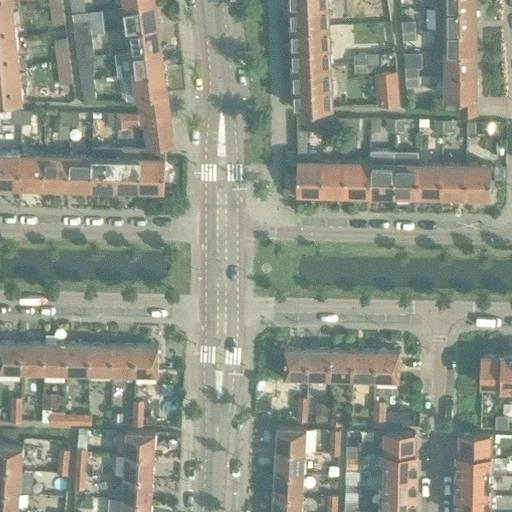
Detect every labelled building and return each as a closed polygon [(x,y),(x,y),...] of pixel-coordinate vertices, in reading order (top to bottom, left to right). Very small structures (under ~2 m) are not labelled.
[(61,0),(60,0),(49,1),(50,9),(63,7),(61,0)] [(290,0),(292,24),(328,23),(327,0),(290,0)] [(125,6),(128,28),(158,24),(155,2),(125,6)] [(0,6),(0,36),(17,35),(14,5),(0,6)] [(445,6),(445,29),(476,29),(475,6),(445,6)] [(63,7),(50,9),(51,16),(64,14),(63,7)] [(64,14),(51,16),(52,23),(65,22),(64,14)] [(73,20),(74,35),(90,33),(89,18),(73,20)] [(401,21),(402,30),(415,29),(414,20),(401,21)] [(292,24),(294,65),(330,64),(328,23),(292,24)] [(128,28),(131,51),(160,47),(158,24),(128,28)] [(402,30),(403,39),(416,38),(415,29),(402,30)] [(476,29),(445,29),(435,29),(435,52),(446,52),(476,51),(476,29)] [(74,35),(77,57),(93,55),(90,33),(74,35)] [(0,36),(0,67),(20,65),(17,35),(0,36)] [(67,38),(54,39),(55,47),(68,46),(67,38)] [(55,47),(56,54),(69,53),(68,46),(55,47)] [(131,51),(134,73),(163,69),(160,47),(131,51)] [(446,52),(446,74),(476,74),(476,51),(446,52)] [(367,72),(376,71),(384,70),(383,61),(382,52),(366,54),(367,63),(367,72)] [(56,54),(57,62),(70,60),(69,53),(56,54)] [(355,55),(355,64),(367,63),(366,54),(355,55)] [(57,62),(58,69),(71,67),(70,60),(57,62)] [(355,73),(367,72),(367,63),(355,64),(355,73)] [(330,64),(294,65),(295,106),(332,105),(330,64)] [(20,65),(0,67),(0,98),(23,96),(20,65)] [(418,66),(405,66),(405,75),(418,75),(418,66)] [(58,69),(59,76),(71,74),(71,67),(58,69)] [(79,70),(80,80),(93,78),(92,68),(79,70)] [(136,96),(137,96),(166,92),(163,69),(134,73),(136,96)] [(384,70),(376,71),(378,104),(400,102),(397,69),(384,70)] [(59,76),(60,84),(72,82),(71,74),(59,76)] [(446,98),(460,97),(476,97),(476,74),(446,74),(446,98)] [(418,75),(405,75),(406,84),(419,84),(418,75)] [(93,78),(80,80),(82,90),(95,88),(93,78)] [(166,92),(137,96),(138,104),(168,105),(166,92)] [(476,97),(460,97),(460,111),(476,111),(476,97)] [(12,109),(12,122),(21,122),(21,109),(12,109)] [(21,109),(21,122),(30,123),(30,109),(21,109)] [(60,123),(69,124),(69,110),(60,110),(60,123)] [(69,110),(69,124),(78,124),(78,111),(69,110)] [(107,125),(116,125),(117,112),(108,111),(107,125)] [(116,125),(125,125),(125,121),(141,121),(139,112),(126,112),(117,112),(116,125)] [(139,112),(141,121),(141,125),(145,125),(145,124),(150,124),(150,112),(139,112)] [(148,148),(150,148),(150,156),(165,156),(164,146),(173,145),(169,113),(150,112),(150,124),(145,124),(145,125),(148,148)] [(296,114),(297,127),(306,128),(306,115),(296,114)] [(306,115),(306,128),(314,128),(315,115),(306,115)] [(324,115),(315,115),(314,128),(323,128),(324,115)] [(324,115),(323,128),(332,128),(332,115),(324,115)] [(341,116),(332,115),(332,128),(341,129),(341,116)] [(350,116),(341,116),(341,129),(350,129),(350,116)] [(360,116),(350,116),(350,129),(359,129),(360,116)] [(386,117),(385,130),(394,130),(395,117),(386,117)] [(395,117),(394,130),(403,130),(404,117),(395,117)] [(434,131),(443,131),(443,118),(434,118),(434,131)] [(443,118),(443,131),(451,131),(452,118),(443,118)] [(467,132),(475,132),(476,119),(467,119),(467,132)] [(297,127),(297,143),(306,144),(306,128),(297,127)] [(297,143),(298,159),(307,159),(306,144),(297,143)] [(91,187),(115,187),(116,147),(92,147),(92,155),(91,187)] [(115,187),(139,188),(140,148),(116,147),(115,187)] [(140,148),(139,188),(164,188),(165,156),(150,156),(150,148),(148,148),(140,148)] [(0,184),(19,185),(20,153),(0,152),(0,184)] [(19,185),(43,186),(44,154),(20,153),(19,185)] [(43,186),(67,186),(68,154),(44,154),(43,186)] [(67,186),(91,187),(92,155),(68,154),(67,186)] [(297,191),(322,191),(322,159),(307,159),(298,159),(297,191)] [(322,191),(345,192),(346,160),(322,159),(322,191)] [(345,192),(370,192),(370,160),(346,160),(345,192)] [(370,192),(394,193),(394,161),(370,160),(370,192)] [(394,193),(418,194),(418,162),(394,161),(394,193)] [(418,194),(441,194),(442,162),(418,162),(418,194)] [(441,194),(465,195),(466,163),(442,162),(441,194)] [(466,163),(465,195),(490,195),(491,163),(466,163)] [(0,370),(21,371),(21,341),(0,340),(0,370)] [(21,371),(43,371),(44,341),(21,341),(21,371)] [(43,371),(66,372),(67,342),(44,341),(43,371)] [(66,372),(89,372),(90,342),(67,342),(66,372)] [(89,372),(112,373),(112,343),(90,342),(89,372)] [(112,373),(134,373),(135,343),(112,343),(112,373)] [(135,343),(134,373),(158,374),(159,344),(135,343)] [(284,377),(307,377),(308,347),(285,347),(284,377)] [(307,377),(330,378),(331,348),(308,347),(307,377)] [(330,378),(353,378),(353,348),(331,348),(330,378)] [(353,378),(375,379),(376,349),(353,348),(353,378)] [(376,349),(375,379),(399,379),(400,349),(376,349)] [(511,384),(511,351),(503,352),(503,389),(503,388),(511,388),(511,384)] [(493,389),(503,389),(503,352),(503,354),(482,353),(481,384),(494,384),(493,389)] [(298,396),(298,408),(306,408),(307,396),(298,396)] [(11,397),(11,409),(20,409),(20,397),(11,397)] [(134,399),(134,411),(143,412),(143,400),(134,399)] [(375,400),(375,412),(383,412),(384,400),(375,400)] [(51,407),(42,407),(42,422),(51,422),(51,413),(51,407)] [(297,420),(306,420),(306,408),(298,408),(297,420)] [(20,409),(11,409),(11,421),(20,421),(20,409)] [(134,411),(133,424),(142,424),(143,412),(134,411)] [(331,423),(340,423),(340,411),(332,411),(331,423)] [(374,424),(383,425),(383,412),(375,412),(374,424)] [(64,413),(51,413),(51,422),(64,422),(64,413)] [(77,414),(64,413),(64,422),(77,422),(77,414)] [(91,414),(77,414),(77,422),(91,422),(91,414)] [(277,425),(275,448),(305,450),(307,426),(277,425)] [(331,428),(331,441),(339,441),(340,429),(331,428)] [(126,429),(125,453),(155,454),(156,431),(126,429)] [(379,443),(379,452),(417,453),(417,452),(415,452),(415,431),(385,431),(385,443),(379,443)] [(457,453),(495,454),(495,445),(490,445),(490,433),(460,432),(459,453),(457,453)] [(330,453),(339,453),(339,441),(331,441),(330,453)] [(0,443),(0,467),(21,469),(23,445),(0,443)] [(77,447),(77,457),(85,458),(86,448),(77,447)] [(60,448),(59,460),(68,461),(69,449),(67,449),(60,448)] [(275,448),(274,471),(304,472),(305,450),(275,448)] [(347,451),(347,457),(346,471),(360,471),(360,457),(359,457),(359,451),(347,451)] [(384,461),(384,472),(417,473),(417,453),(379,452),(381,452),(381,461),(384,461)] [(125,453),(124,475),(153,477),(155,454),(125,453)] [(457,453),(457,474),(489,474),(489,463),(493,463),(493,455),(495,455),(495,454),(457,453)] [(85,458),(77,457),(76,467),(85,468),(85,458)] [(59,472),(67,473),(68,461),(59,460),(59,472)] [(0,467),(0,489),(20,491),(21,469),(0,467)] [(76,467),(75,487),(84,488),(85,468),(76,467)] [(274,471),(273,493),(303,495),(304,472),(274,471)] [(346,483),(346,491),(358,491),(358,483),(360,483),(360,475),(370,475),(370,471),(360,471),(346,471),(346,483)] [(380,483),(380,492),(416,493),(417,473),(384,472),(384,483),(380,483)] [(457,474),(456,494),(492,494),(492,485),(489,485),(489,474),(457,474)] [(124,475),(122,498),(152,500),(153,477),(124,475)] [(0,489),(0,511),(18,511),(20,491),(0,489)] [(344,505),(344,511),(357,511),(357,505),(358,491),(346,491),(344,505)] [(372,511),(382,511),(415,511),(416,493),(380,492),(384,492),(383,503),(380,503),(380,511),(372,511)] [(273,493),(271,511),(301,511),(303,495),(273,493)] [(328,493),(328,506),(336,507),(337,494),(328,493)] [(456,494),(455,511),(491,511),(492,505),(488,505),(489,495),(492,495),(492,494),(456,494)] [(122,498),(121,511),(151,511),(152,500),(122,498)]
